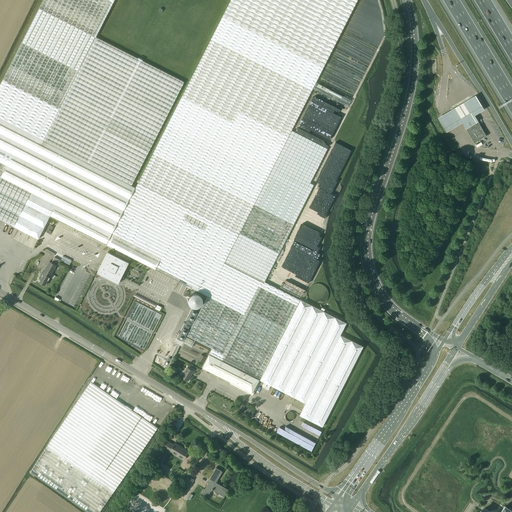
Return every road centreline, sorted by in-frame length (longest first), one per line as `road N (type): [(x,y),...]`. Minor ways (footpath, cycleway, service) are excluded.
road 1 (motorway): [(409,0),(414,85),(369,246),(385,295),(431,333)]
road 2 (secondary): [(207,415),(0,291)]
road 3 (secondary): [(432,359),(338,498)]
road 4 (secondary): [(351,505),(442,372)]
road 5 (secondary): [(338,498),(207,415)]
road 6 (secondary): [(207,415),(332,504)]
